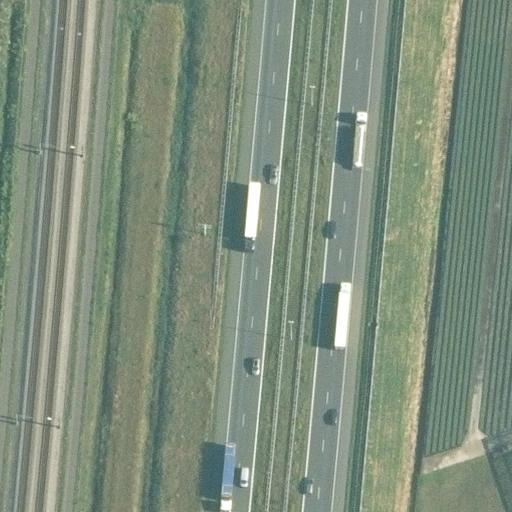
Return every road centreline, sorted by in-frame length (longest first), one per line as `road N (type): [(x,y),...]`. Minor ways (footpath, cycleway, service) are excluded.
road 1 (motorway): [(272,0),(223,511)]
road 2 (motorway): [(314,511),(361,0)]
